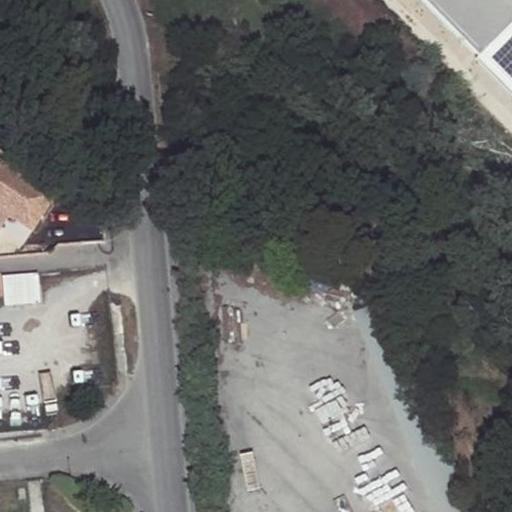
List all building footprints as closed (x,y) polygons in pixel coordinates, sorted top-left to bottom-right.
[(511,0),(432,0),(491,59),(485,65),(511,91),(511,0)] [(0,210),(29,230),(52,195),(0,160),(0,210)] [(10,218),(4,228),(24,241),(30,231),(10,218)] [(449,446),(387,302),(357,315),(427,475),(439,474),(464,471),(449,446)] [(446,511),(485,511),(480,503),(464,471),(439,474),(427,475),(435,494),(446,511)]
